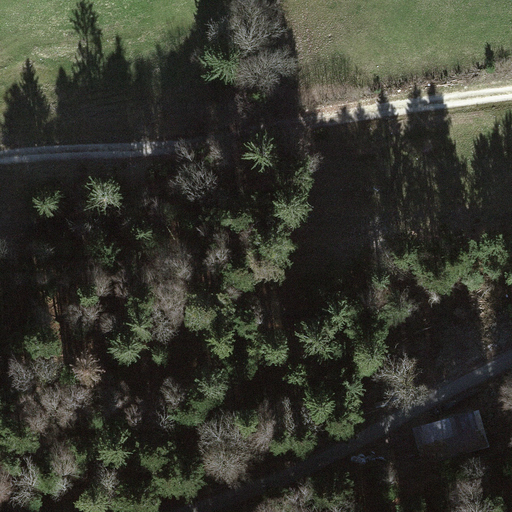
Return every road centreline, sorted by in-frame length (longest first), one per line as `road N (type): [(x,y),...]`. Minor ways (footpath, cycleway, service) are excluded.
road 1 (track): [(0,153),(193,143),(511,87)]
road 2 (track): [(511,363),(345,450),(174,511)]
road 3 (track): [(0,45),(255,0)]
